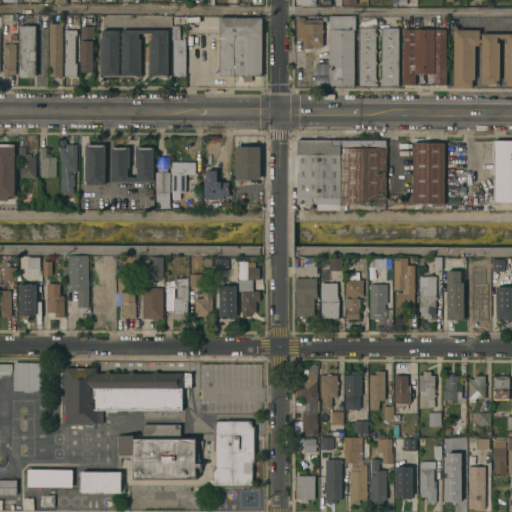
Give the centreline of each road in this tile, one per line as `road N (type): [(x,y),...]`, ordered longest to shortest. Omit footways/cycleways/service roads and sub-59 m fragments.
road 1 (residential): [(0,347),(511,349)]
road 2 (tertiary): [(0,113),(511,112)]
road 3 (residential): [(278,265),(282,511)]
road 4 (residential): [(281,0),(279,209)]
